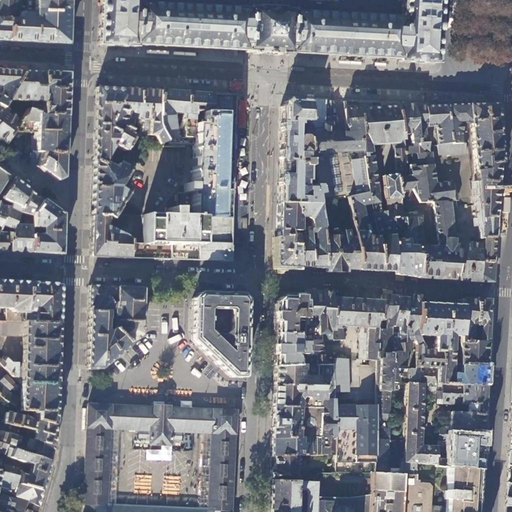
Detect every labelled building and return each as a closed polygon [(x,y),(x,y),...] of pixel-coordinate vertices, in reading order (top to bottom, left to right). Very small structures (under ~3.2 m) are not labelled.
[(0,0),(0,18),(17,19),(18,11),(19,2),(16,0),(0,0)] [(34,0),(34,11),(68,12),(68,0),(34,0)] [(100,0),(101,3),(100,7),(100,17),(99,22),(98,45),(107,45),(107,46),(125,47),(125,46),(135,46),(135,44),(245,50),(245,52),(254,52),(255,53),(279,54),(280,53),(398,60),(398,62),(407,62),(407,63),(426,64),(434,64),(436,27),(437,6),(437,2),(437,0),(401,0),(400,19),(383,18),(348,17),(339,16),(291,14),(291,10),(282,9),(282,8),(271,7),(269,7),(256,6),(255,8),(247,10),(191,7),(137,4),(137,0),(100,0)] [(34,11),(18,11),(17,19),(17,29),(9,28),(8,40),(35,42),(67,44),(68,12),(34,11)] [(0,40),(8,40),(9,28),(17,29),(17,19),(0,18),(0,40)] [(5,71),(0,70),(0,91),(1,92),(2,95),(0,96),(0,105),(2,107),(6,100),(21,72),(5,71)] [(31,72),(21,72),(6,100),(32,101),(32,111),(41,113),(42,73),(31,72)] [(65,75),(42,73),(41,113),(64,115),(65,75)] [(107,129),(124,88),(110,87),(94,87),(93,137),(92,156),(92,161),(101,165),(103,162),(112,146),(124,152),(135,133),(132,132),(120,126),(116,134),(115,132),(114,136),(107,135),(107,129)] [(131,89),(124,88),(107,129),(115,132),(116,134),(120,126),(132,132),(135,120),(140,89),(131,89)] [(140,89),(135,120),(140,121),(139,132),(148,134),(147,136),(154,137),(158,146),(165,142),(158,130),(157,90),(140,89)] [(210,113),(210,94),(200,93),(166,91),(157,90),(156,105),(156,125),(158,130),(165,142),(166,146),(192,146),(193,125),(201,125),(202,113),(210,113)] [(142,216),(142,243),(136,243),(129,243),(128,259),(135,259),(169,259),(187,260),(230,262),(234,116),(235,95),(210,94),(210,113),(202,113),(201,125),(193,125),(192,146),(191,184),(184,184),(183,193),(191,193),(190,217),(175,216),(176,209),(166,209),(166,216),(142,216)] [(277,193),(277,205),(316,204),(316,202),(315,196),(318,195),(313,163),(308,158),(305,154),(307,152),(305,132),(304,131),(307,130),(305,114),(305,100),(289,99),(279,108),(279,118),(278,157),(277,193)] [(346,198),(367,194),(361,159),(361,158),(356,103),(348,103),(343,102),(344,133),(329,133),(329,124),(327,124),(329,101),(319,101),(305,100),(305,114),(307,130),(304,131),(305,132),(307,152),(305,154),(308,158),(313,163),(318,195),(319,201),(322,201),(333,199),(344,197),(345,198),(346,198)] [(376,104),(356,103),(361,158),(361,159),(367,194),(375,235),(376,239),(384,236),(391,236),(389,228),(393,227),(392,220),(402,219),(401,213),(400,204),(385,205),(386,212),(379,212),(371,157),(368,158),(367,154),(369,154),(367,142),(385,141),(390,141),(393,165),(394,165),(405,164),(401,136),(397,105),(386,105),(386,108),(383,108),(380,108),(379,104),(376,104)] [(7,110),(2,107),(0,105),(0,139),(5,144),(11,135),(20,123),(18,122),(5,114),(7,110)] [(399,105),(397,105),(401,136),(403,136),(405,135),(409,135),(409,141),(410,147),(416,147),(413,106),(408,106),(401,106),(399,105)] [(450,144),(462,143),(461,133),(461,131),(460,126),(459,116),(456,115),(455,105),(452,106),(445,106),(450,144)] [(460,105),(455,105),(456,115),(459,116),(460,126),(469,124),(468,105),(464,105),(460,105)] [(472,105),(468,105),(469,124),(471,140),(474,171),(485,169),(485,165),(496,164),(500,164),(500,155),(499,144),(499,137),(496,105),(490,105),(472,105)] [(417,106),(413,106),(416,147),(410,147),(406,148),(406,152),(407,154),(411,154),(429,152),(427,132),(429,132),(428,128),(426,127),(425,106),(417,106)] [(428,106),(425,106),(426,127),(428,127),(430,127),(434,126),(434,130),(436,146),(450,144),(445,106),(439,106),(428,106)] [(64,115),(41,113),(32,111),(27,109),(18,122),(20,123),(11,135),(26,135),(26,131),(34,132),(37,132),(35,152),(32,152),(30,161),(38,167),(43,152),(63,154),(64,115)] [(465,146),(464,143),(462,143),(450,144),(436,146),(438,157),(448,156),(465,154),(465,146)] [(62,178),(63,154),(43,152),(38,167),(57,180),(62,178)] [(453,197),(451,184),(451,181),(435,183),(433,168),(431,152),(429,152),(411,154),(412,165),(409,166),(410,175),(408,175),(406,175),(406,172),(405,164),(394,165),(395,175),(398,194),(408,193),(408,189),(410,189),(412,189),(419,204),(432,203),(439,202),(445,201),(453,201),(453,197)] [(101,165),(92,161),(91,180),(92,187),(119,188),(130,168),(117,162),(115,168),(103,162),(101,165)] [(496,173),(496,164),(485,165),(485,169),(474,171),(475,181),(495,183),(496,173)] [(395,175),(381,177),(385,205),(400,204),(398,194),(395,175)] [(13,204),(22,207),(28,191),(12,179),(1,197),(2,199),(13,204)] [(495,183),(475,181),(477,207),(481,239),(482,239),(493,238),(493,224),(494,208),(495,195),(495,183)] [(119,188),(92,187),(90,206),(91,216),(106,217),(111,220),(112,219),(128,193),(119,188)] [(28,191),(22,207),(20,211),(32,215),(33,213),(42,200),(28,191)] [(367,194),(346,198),(350,215),(350,224),(352,235),(352,239),(355,271),(361,271),(369,272),(375,272),(380,273),(376,239),(373,239),(373,241),(362,241),(362,234),(364,234),(363,226),(364,225),(360,206),(364,206),(370,235),(375,235),(367,194)] [(344,197),(333,199),(338,226),(343,225),(342,216),(350,215),(346,198),(345,198),(344,197)] [(320,228),(323,269),(323,272),(333,272),(344,273),(344,270),(340,236),(340,234),(338,226),(333,199),(322,201),(326,224),(329,223),(330,227),(336,226),(337,237),(335,237),(334,232),(329,231),(329,237),(324,237),(323,223),(320,220),(318,201),(316,202),(316,204),(320,228)] [(32,215),(20,211),(13,231),(11,235),(11,252),(31,253),(60,254),(60,241),(61,215),(42,200),(33,213),(32,215)] [(432,203),(437,248),(439,246),(442,246),(442,238),(447,238),(454,239),(451,209),(453,209),(455,209),(455,207),(454,201),(453,201),(445,201),(439,202),(432,203)] [(276,222),(276,237),(288,237),(288,232),(296,232),(296,218),(304,218),(308,222),(309,228),(320,228),(316,204),(277,205),(276,222)] [(13,231),(20,211),(14,209),(12,208),(7,207),(1,226),(13,231)] [(416,211),(401,213),(402,219),(403,231),(412,230),(415,229),(417,244),(423,243),(421,217),(416,211)] [(106,217),(91,216),(89,242),(89,257),(111,258),(128,259),(129,243),(128,239),(123,236),(106,227),(106,217)] [(392,220),(393,227),(389,228),(391,236),(392,273),(392,275),(398,276),(406,277),(412,278),(417,279),(418,254),(415,254),(412,230),(403,231),(402,219),(392,220)] [(296,239),(296,268),(303,268),(310,268),(307,231),(306,228),(304,229),(304,230),(304,232),(301,232),(302,239),(296,239)] [(307,231),(310,268),(316,269),(323,269),(320,228),(309,228),(309,230),(307,231)] [(344,234),(340,234),(340,236),(344,270),(348,271),(352,271),(355,271),(352,239),(347,239),(346,234),(346,232),(343,232),(344,234)] [(275,251),(275,267),(296,268),(296,239),(295,236),(288,237),(276,237),(275,251)] [(384,236),(376,239),(380,273),(384,273),(390,273),(392,273),(391,236),(384,236)] [(439,246),(437,280),(449,281),(456,281),(459,244),(453,245),(454,239),(447,238),(442,238),(442,246),(439,246)] [(479,265),(479,283),(487,283),(492,283),(493,276),(494,262),(492,262),(493,253),(493,238),(482,239),(482,240),(480,261),(479,261),(479,265)] [(459,240),(459,244),(456,281),(459,281),(462,282),(466,282),(469,242),(464,242),(464,241),(464,240),(459,240)] [(480,243),(469,242),(466,282),(473,283),(479,283),(479,265),(479,261),(480,243)] [(418,254),(417,279),(427,280),(434,280),(437,280),(439,246),(437,248),(423,247),(423,243),(417,244),(418,254)] [(0,281),(0,308),(5,309),(5,316),(0,316),(0,321),(22,323),(24,322),(26,282),(0,281)] [(43,283),(26,282),(24,322),(57,324),(58,303),(58,284),(43,283)] [(304,290),(304,296),(304,331),(305,365),(321,364),(320,339),(332,339),(331,325),(330,325),(330,298),(330,292),(325,292),(313,291),(307,290),(304,290)] [(87,291),(87,311),(90,311),(99,299),(110,312),(112,312),(112,311),(112,292),(101,292),(87,291)] [(111,315),(111,325),(139,326),(139,293),(126,293),(112,292),(112,311),(116,312),(116,315),(111,315)] [(275,304),(273,334),(295,334),(295,331),(304,331),(304,296),(299,296),(283,295),(279,300),(275,304)] [(385,295),(381,295),(380,300),(379,321),(379,328),(378,328),(376,361),(375,414),(389,414),(389,404),(390,390),(390,381),(391,350),(392,333),(392,328),(389,328),(390,319),(393,319),(394,297),(394,296),(391,295),(385,295)] [(405,295),(405,297),(404,328),(402,341),(396,343),(396,350),(401,351),(405,350),(406,350),(406,338),(412,338),(415,345),(421,345),(418,334),(415,331),(418,304),(419,296),(417,295),(410,295),(405,295)] [(243,303),(238,299),(218,298),(197,297),(191,304),(190,344),(230,381),(241,381),(243,315),(243,303)] [(398,297),(394,297),(393,319),(393,325),(399,326),(399,328),(404,328),(405,297),(402,297),(398,297)] [(337,298),(330,298),(330,325),(331,325),(354,326),(360,327),(375,328),(376,321),(379,321),(380,300),(368,300),(355,299),(347,299),(337,298)] [(462,298),(462,305),(460,335),(459,341),(460,341),(471,342),(473,342),(473,327),(479,327),(478,341),(488,342),(489,307),(489,299),(483,299),(472,298),(468,298),(462,298)] [(107,313),(108,312),(110,312),(99,299),(90,311),(87,311),(86,333),(85,352),(85,359),(85,372),(97,374),(127,349),(111,334),(111,332),(103,323),(103,318),(105,318),(105,316),(106,314),(107,313)] [(429,304),(418,304),(415,331),(418,334),(434,336),(433,350),(442,350),(450,350),(450,348),(451,335),(460,335),(462,305),(455,305),(443,304),(429,304)] [(57,324),(24,322),(22,323),(0,321),(0,335),(19,337),(19,334),(22,334),(21,364),(21,376),(20,383),(55,384),(56,353),(57,324)] [(111,325),(111,332),(111,334),(127,349),(133,344),(139,340),(139,326),(111,325)] [(375,328),(360,327),(358,333),(357,359),(360,359),(376,361),(378,328),(375,328)] [(404,328),(399,328),(399,333),(392,333),(391,350),(396,350),(396,343),(402,341),(404,328)] [(272,363),(272,367),(305,365),(304,331),(295,331),(295,334),(273,334),(273,340),(273,348),(272,355),(272,363)] [(471,342),(460,341),(460,364),(486,366),(486,357),(488,342),(478,341),(473,342),(471,342)] [(415,345),(413,366),(437,367),(441,367),(442,350),(433,350),(421,350),(421,345),(415,345)] [(441,367),(437,367),(437,383),(485,385),(485,375),(486,366),(460,364),(460,374),(452,373),(451,368),(452,348),(450,348),(450,350),(442,350),(441,367)] [(396,350),(391,350),(390,381),(395,381),(395,376),(399,376),(399,379),(402,379),(402,376),(403,376),(405,350),(401,351),(396,350)] [(3,356),(0,359),(0,362),(9,373),(12,376),(15,377),(15,376),(16,363),(17,363),(9,363),(3,356)] [(335,454),(335,471),(370,473),(370,472),(375,472),(374,456),(375,456),(375,414),(376,361),(360,359),(360,369),(366,369),(366,399),(368,399),(368,406),(342,405),(341,372),(345,372),(344,358),(332,357),(333,363),(334,406),(335,438),(335,454)] [(272,378),(271,385),(323,386),(322,400),(322,406),(334,406),(333,363),(321,364),(305,365),(272,367),(272,370),(272,378)] [(415,463),(435,465),(435,460),(436,446),(419,445),(421,385),(427,385),(427,390),(440,390),(440,403),(467,404),(467,413),(483,414),(485,396),(485,385),(437,383),(437,367),(413,366),(414,368),(409,368),(409,382),(407,382),(406,389),(404,462),(415,463)] [(12,376),(9,373),(6,376),(12,383),(15,380),(12,376)] [(12,383),(6,376),(4,374),(0,378),(0,397),(11,405),(19,410),(20,398),(6,391),(10,387),(13,384),(12,383)] [(403,381),(395,381),(390,381),(390,390),(403,391),(403,381)] [(54,402),(55,384),(20,383),(20,398),(19,410),(29,417),(34,419),(39,421),(53,425),(54,402)] [(271,388),(271,407),(298,407),(298,399),(300,397),(306,397),(308,399),(322,400),(323,386),(271,385),(271,392),(271,388)] [(403,391),(390,390),(389,404),(396,404),(396,414),(403,414),(403,391)] [(161,405),(154,405),(153,407),(125,406),(99,404),(87,404),(85,465),(83,504),(88,504),(88,511),(87,511),(225,511),(225,510),(231,510),(235,410),(222,410),(194,409),(169,408),(169,406),(161,405)] [(334,406),(322,406),(321,418),(320,418),(320,430),(321,430),(321,436),(326,436),(326,438),(335,438),(334,406)] [(270,425),(269,438),(297,437),(298,407),(271,407),(270,425)] [(437,440),(448,441),(449,436),(481,438),(482,438),(483,427),(483,414),(467,413),(450,412),(448,429),(438,428),(437,440)] [(53,436),(53,425),(39,421),(34,419),(33,423),(28,419),(24,417),(5,413),(3,424),(2,431),(10,432),(10,434),(25,439),(26,438),(52,447),(53,436)] [(403,418),(389,417),(389,429),(389,439),(401,439),(403,418)] [(378,439),(389,439),(389,429),(383,428),(378,432),(378,439)] [(51,453),(52,447),(26,438),(25,439),(10,434),(4,432),(0,432),(0,451),(3,453),(5,447),(6,442),(20,447),(23,448),(23,449),(22,452),(49,461),(51,453)] [(435,466),(479,469),(480,456),(481,438),(449,436),(448,441),(447,447),(444,447),(444,451),(447,451),(447,462),(443,462),(443,460),(435,460),(435,465),(435,466)] [(297,437),(269,438),(269,449),(269,456),(273,456),(295,455),(309,455),(308,443),(317,443),(317,439),(317,437),(297,437)] [(326,440),(323,440),(323,454),(335,454),(335,438),(326,438),(326,440)] [(45,476),(49,461),(22,452),(5,447),(3,453),(2,454),(30,464),(27,475),(20,469),(2,464),(0,471),(20,476),(18,484),(41,491),(45,476)] [(269,474),(269,480),(289,481),(289,474),(295,473),(295,455),(273,456),(273,470),(269,470),(269,474)] [(400,462),(399,474),(403,474),(402,497),(405,498),(404,504),(429,506),(431,481),(414,480),(415,463),(404,462),(400,462)] [(444,507),(444,511),(475,511),(476,504),(478,477),(479,469),(435,466),(435,465),(415,463),(414,480),(431,481),(433,481),(433,484),(442,485),(443,507),(444,507)] [(20,476),(0,471),(0,492),(27,500),(26,503),(37,507),(39,499),(41,491),(18,484),(20,476)] [(330,472),(316,472),(316,482),(314,511),(349,511),(346,507),(337,507),(335,510),(335,501),(321,501),(321,498),(329,498),(330,472)] [(400,511),(402,497),(403,474),(399,474),(375,472),(370,472),(370,473),(367,511),(400,511)] [(268,511),(267,511),(314,511),(316,482),(295,480),(295,481),(289,481),(269,480),(268,511)] [(8,496),(0,494),(0,505),(14,509),(13,511),(11,511),(0,508),(0,511),(35,511),(37,507),(26,503),(8,496)] [(402,497),(400,511),(436,511),(437,506),(429,506),(404,504),(405,498),(402,497)]
